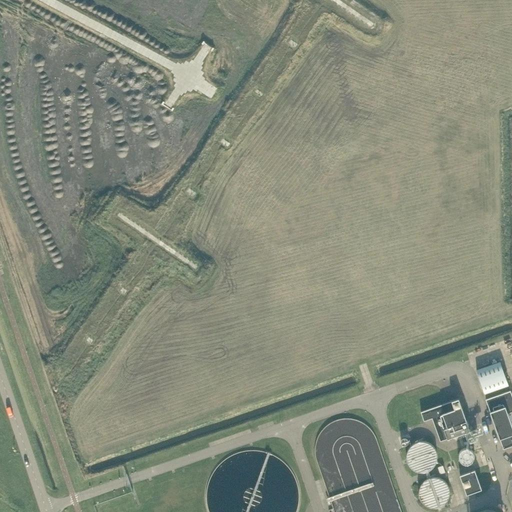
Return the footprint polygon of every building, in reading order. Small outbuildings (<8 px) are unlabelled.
[(491,390),(510,384),(502,363),(483,369),(491,390)] [(467,385),(453,389),(455,395),(469,390),(467,385)] [(511,393),(510,389),(486,397),(504,447),(511,443),(511,422),(508,411),(511,410),(511,393)] [(470,429),(459,397),(421,410),(424,420),(433,417),(440,439),(467,430),(468,436),(483,431),(481,425),(470,429)] [(413,441),(425,437),(421,427),(409,431),(413,441)] [(435,457),(435,454),(435,452),(434,449),(433,447),(431,444),(429,442),(427,441),(424,441),(421,440),(418,441),(416,441),(414,442),(411,444),(408,448),(407,451),(407,454),(407,457),(408,459),(409,461),(411,464),(412,465),(416,467),(419,468),(423,468),(425,468),(427,467),(431,465),(432,463),(434,460),(435,457)] [(471,448),(470,448),(468,448),(467,447),(466,448),(464,448),(463,448),(462,449),(461,450),(460,451),(459,453),(459,454),(459,456),(459,457),(459,458),(460,460),(461,461),(462,462),(463,463),(464,463),(466,464),(467,464),(469,464),(470,463),(471,463),(472,462),(473,461),(474,460),(475,458),(475,457),(475,456),(475,454),(475,453),(474,451),(473,450),(472,449),(471,448)] [(482,487),(475,468),(460,473),(466,493),(482,487)] [(447,493),(447,490),(447,488),(446,486),(445,484),(444,482),(443,480),(440,479),(437,478),(435,477),(433,477),(430,478),(428,479),(425,481),(424,482),(422,485),(422,487),(421,490),(422,494),(423,496),(424,498),(425,500),(428,502),(433,503),(435,503),(437,503),(440,502),(443,500),(444,498),(446,495),(447,493)]
